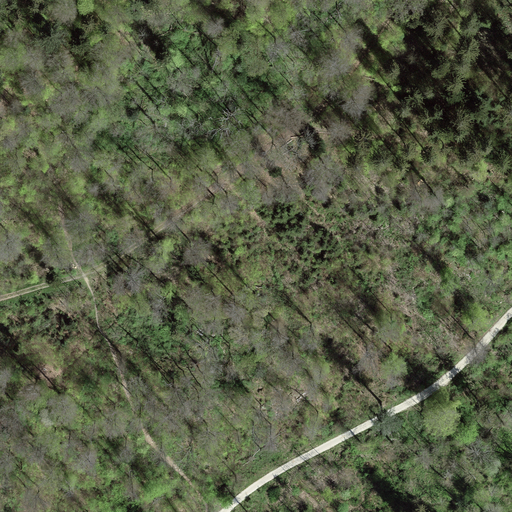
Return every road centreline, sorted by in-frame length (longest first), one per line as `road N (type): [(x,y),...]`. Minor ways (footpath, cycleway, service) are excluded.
road 1 (track): [(0,298),(81,274),(145,238),(277,142),(364,59),(393,0)]
road 2 (track): [(511,312),(437,386),(309,454),(222,511)]
